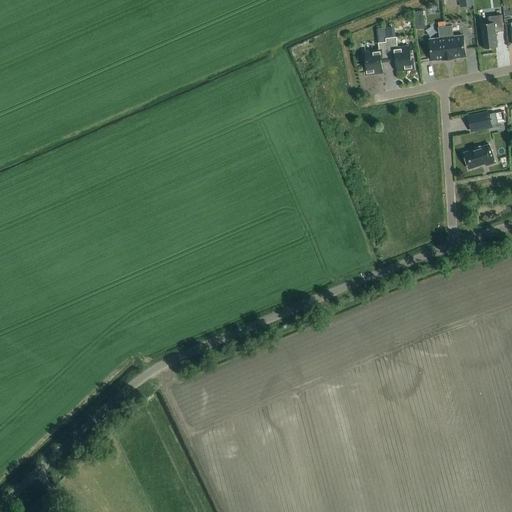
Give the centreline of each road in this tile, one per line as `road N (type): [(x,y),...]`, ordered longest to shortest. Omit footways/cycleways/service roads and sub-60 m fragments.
road 1 (unclassified): [(0,505),(146,374),(454,243)]
road 2 (residential): [(454,243),(443,83)]
